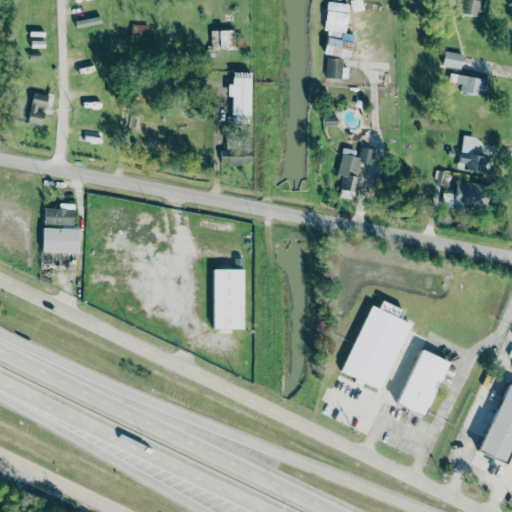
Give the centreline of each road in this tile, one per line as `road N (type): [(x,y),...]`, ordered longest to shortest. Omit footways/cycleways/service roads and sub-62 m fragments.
road 1 (secondary): [(483,511),(0,280)]
road 2 (residential): [(0,158),(511,256)]
road 3 (motorway): [(428,511),(0,344)]
road 4 (motorway): [(339,511),(0,346)]
road 5 (motorway): [(0,377),(283,511)]
road 6 (motorway): [(0,389),(212,511)]
road 7 (secondary): [(0,453),(123,511)]
